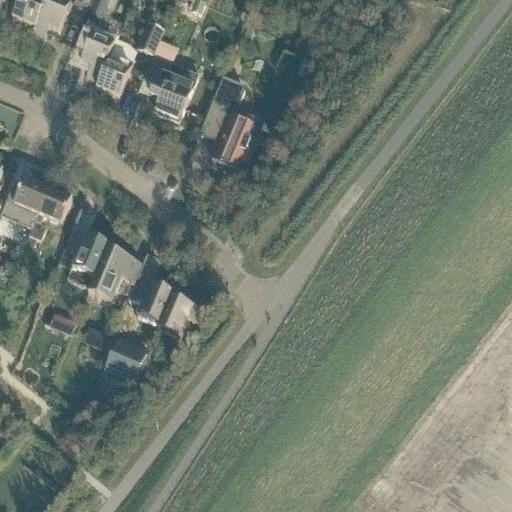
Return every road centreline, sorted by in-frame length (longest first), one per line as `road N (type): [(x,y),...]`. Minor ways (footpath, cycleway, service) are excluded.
road 1 (unclassified): [(278,311),(347,204),(510,0)]
road 2 (residential): [(0,94),(39,110),(278,311)]
road 3 (residential): [(107,511),(251,328),(278,311)]
road 4 (unclassified): [(153,511),(278,311)]
